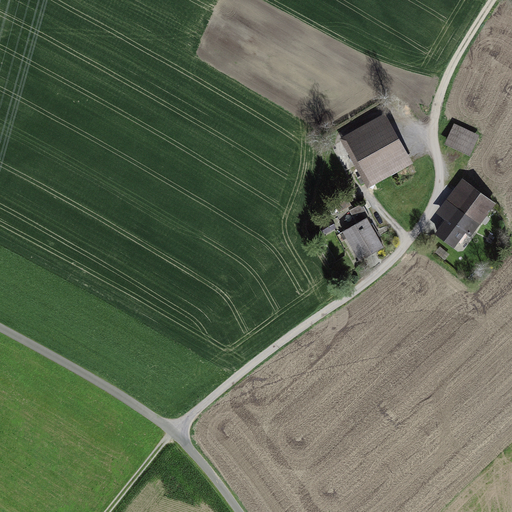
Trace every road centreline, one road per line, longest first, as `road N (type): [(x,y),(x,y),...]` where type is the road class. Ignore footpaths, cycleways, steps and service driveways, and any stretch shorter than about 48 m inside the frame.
road 1 (track): [(490,0),(437,96),(437,187),(400,251),(174,429)]
road 2 (track): [(238,511),(174,429),(0,327)]
